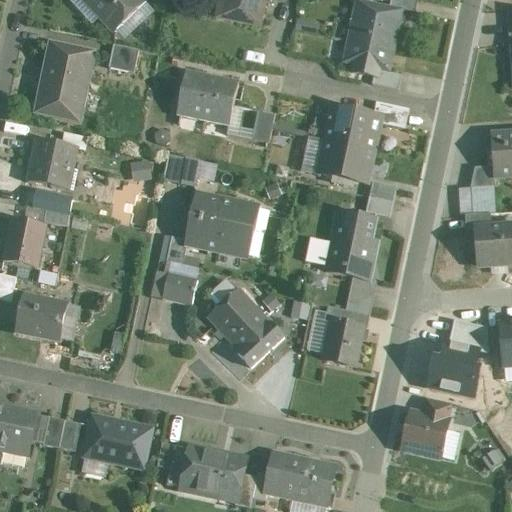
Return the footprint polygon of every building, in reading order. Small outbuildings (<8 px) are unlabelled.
[(147,5),(142,0),(80,0),(115,36),(147,5)] [(265,0),(222,0),(218,19),(260,28),(265,0)] [(417,1),(413,0),(391,0),(389,9),(403,12),(415,14),(417,1)] [(389,9),(356,2),(347,44),(394,54),(403,12),(389,9)] [(394,54),(347,44),(343,65),(353,68),(352,74),(373,79),(375,72),(390,75),(394,54)] [(97,55),(49,45),(34,117),(82,127),(97,55)] [(140,53),(115,48),(110,72),(135,77),(140,53)] [(239,83),(185,72),(176,118),(230,128),(239,83)] [(390,75),(375,72),(373,79),(372,87),(398,92),(402,77),(390,75)] [(409,111),(376,104),(372,121),(379,122),(379,126),(404,131),(409,111)] [(275,116),(257,113),(251,142),(269,146),(275,116)] [(372,121),(333,113),(326,143),(373,153),(379,126),(379,122),(372,121)] [(511,135),(491,137),(493,169),(494,181),(511,179),(511,135)] [(89,141),(66,136),(63,147),(78,150),(78,152),(86,153),(89,141)] [(63,147),(38,141),(28,185),(69,194),(78,152),(78,150),(63,147)] [(373,153),(326,143),(319,175),(366,185),(373,153)] [(185,161),(168,157),(163,184),(180,187),(185,161)] [(132,164),(133,181),(150,181),(150,163),(132,164)] [(493,169),(475,170),(470,191),(495,189),(494,181),(493,169)] [(395,189),(372,185),(369,200),(392,204),(395,189)] [(495,189),(470,191),(472,217),(490,216),(490,217),(496,217),(495,189)] [(470,191),(458,192),(460,218),(465,218),(472,217),(470,191)] [(259,210),(196,197),(191,223),(254,236),(259,210)] [(392,204),(369,200),(367,215),(389,219),(392,204)] [(69,218),(46,214),(44,225),(67,230),(69,218)] [(374,223),(337,216),(325,274),(353,280),(368,283),(368,282),(372,260),(366,259),(374,223)] [(472,217),(465,218),(466,233),(477,232),(476,231),(491,230),(490,217),(490,216),(472,217)] [(46,230),(11,223),(3,265),(37,272),(46,230)] [(254,236),(191,223),(187,243),(186,249),(187,249),(249,261),(254,236)] [(511,228),(491,230),(476,231),(477,232),(479,270),(511,267),(511,228)] [(187,243),(170,239),(166,264),(183,268),(187,249),(186,249),(187,243)] [(16,281),(0,277),(0,301),(11,304),(16,281)] [(197,284),(168,277),(162,303),(191,310),(197,284)] [(368,283),(353,280),(346,314),(369,318),(370,319),(378,284),(368,282),(368,283)] [(284,339),(240,292),(209,320),(241,355),(238,357),(251,370),(284,339)] [(68,307),(24,298),(16,336),(60,345),(61,343),(58,342),(64,308),(68,309),(68,307)] [(346,314),(327,310),(324,324),(332,326),(332,325),(362,331),(362,332),(366,333),(369,318),(346,314)] [(362,331),(332,325),(332,326),(324,363),(354,370),(362,332),(362,331)] [(511,327),(500,328),(503,374),(511,373),(511,327)] [(125,337),(114,335),(110,355),(120,358),(125,337)] [(452,408),(425,402),(421,418),(448,424),(452,408)] [(35,418),(0,410),(0,452),(27,458),(35,418)] [(421,418),(411,415),(402,452),(440,461),(448,424),(421,418)] [(152,433),(92,420),(83,461),(143,474),(152,433)] [(65,424),(49,421),(43,448),(59,451),(65,424)] [(80,428),(65,424),(59,451),(74,455),(80,428)] [(188,452),(162,446),(157,470),(169,472),(166,488),(180,491),(188,452)] [(245,464),(191,452),(191,451),(189,450),(188,452),(180,491),(180,493),(182,493),(182,492),(236,503),(239,503),(244,479),(247,462),(245,462),(245,464)] [(483,459),(489,469),(502,462),(497,452),(483,459)] [(334,471),(273,458),(269,478),(265,495),(267,495),(326,508),(334,471)] [(269,478),(258,476),(256,481),(252,502),(265,505),(267,495),(265,495),(269,478)] [(244,479),(239,503),(236,503),(235,508),(250,511),(252,502),(256,481),(244,479)]
